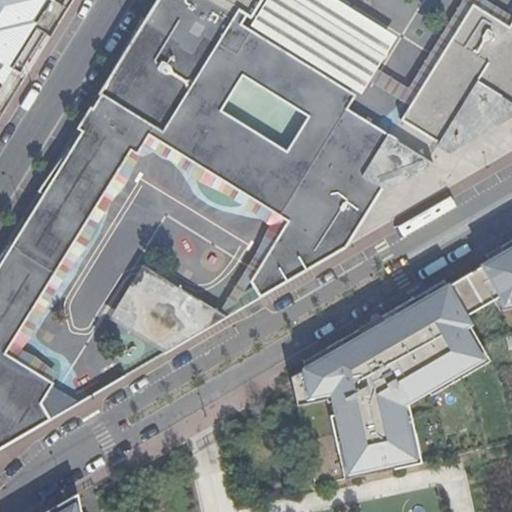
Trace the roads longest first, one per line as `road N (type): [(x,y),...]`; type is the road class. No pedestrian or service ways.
road 1 (residential): [(511,211),(0,501)]
road 2 (residential): [(0,191),(118,0)]
